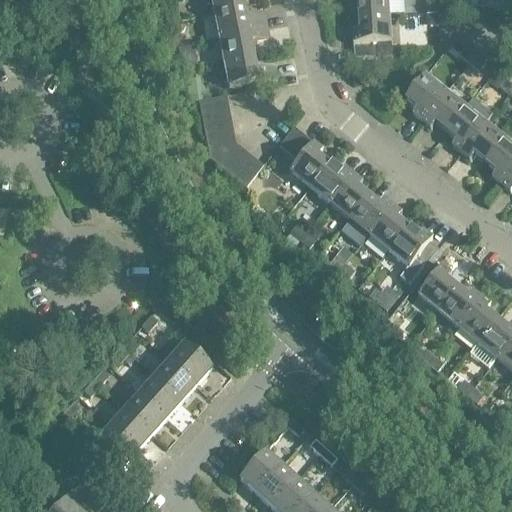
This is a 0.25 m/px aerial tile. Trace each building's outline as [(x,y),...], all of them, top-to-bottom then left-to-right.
[(209,0),(213,16),(243,10),(241,0),(209,0)] [(388,0),(349,0),(350,9),(357,8),(358,22),(390,20),(388,0)] [(511,0),(478,0),(479,15),(511,12),(511,0)] [(437,4),(426,5),(419,5),(420,17),(438,16),(437,4)] [(243,10),(213,16),(218,41),(267,31),(265,19),(246,23),(243,10)] [(390,20),(358,22),(359,35),(353,36),(354,60),(378,59),(377,47),(391,46),(390,20)] [(267,31),(218,41),(223,66),(253,60),(250,46),(269,42),(267,31)] [(470,67),(476,58),(467,51),(460,59),(470,67)] [(480,75),(486,66),(476,58),(470,67),(480,75)] [(253,60),(223,66),(228,91),(277,82),(275,69),(255,73),(253,60)] [(414,118),(422,125),(446,96),(426,79),(406,104),(418,113),(414,118)] [(509,98),(511,94),(511,87),(506,83),(499,91),(509,98)] [(446,96),(422,125),(432,133),(436,128),(446,136),(466,112),(446,96)] [(198,105),(200,117),(228,111),(226,100),(198,105)] [(473,103),(466,112),(446,136),(457,145),(453,150),(462,157),(486,128),(493,119),(473,103)] [(200,117),(203,129),(230,123),(228,111),(200,117)] [(203,129),(205,140),(233,135),(230,123),(203,129)] [(486,128),(462,157),(471,164),(475,159),(486,168),(505,144),(486,128)] [(323,154),(294,131),(279,150),(298,165),(289,176),(309,192),(328,168),(318,160),(323,154)] [(205,140),(209,162),(235,147),(233,135),(205,140)] [(511,148),(505,144),(486,168),(497,176),(493,182),(501,189),(511,175),(511,148)] [(209,162),(227,176),(244,154),(235,147),(209,162)] [(227,176),(236,184),(254,162),(244,154),(227,176)] [(263,169),(254,162),(236,184),(246,191),(263,169)] [(339,177),(328,168),(309,192),(329,208),(352,179),(343,171),(339,177)] [(511,175),(501,189),(511,196),(511,194),(511,175)] [(352,179),(329,208),(348,224),(368,200),(357,192),(362,186),(352,179)] [(378,208),(368,200),(348,224),(368,240),(392,210),(383,203),(378,208)] [(392,210),(368,240),(388,256),(407,231),(396,223),(401,217),(392,210)] [(295,229),(289,238),(299,245),(305,237),(295,229)] [(417,240),(407,231),(388,256),(408,272),(415,264),(428,247),(432,242),(422,234),(417,240)] [(305,237),(299,245),(308,253),(315,245),(305,237)] [(423,270),(437,252),(429,245),(428,247),(415,264),(423,270)] [(338,277),(344,269),(335,261),(328,269),(338,277)] [(338,277),(347,284),(354,276),(344,269),(338,277)] [(441,269),(417,299),(437,315),(457,291),(446,283),(450,277),(441,269)] [(467,300),(457,291),(437,315),(457,331),(480,301),(471,294),(467,300)] [(368,301),(378,309),(385,300),(374,293),(368,301)] [(480,301),(457,331),(476,347),(496,323),(485,314),(490,309),(480,301)] [(157,325),(151,319),(141,330),(147,336),(157,325)] [(506,331),(496,323),(476,347),(496,363),(511,342),(511,326),(506,331)] [(403,336),(393,328),(386,336),(396,345),(403,336)] [(138,346),(132,340),(121,352),(128,357),(138,346)] [(511,342),(496,363),(511,375),(511,342)] [(183,348),(168,364),(196,389),(211,373),(183,348)] [(128,357),(121,352),(112,362),(119,368),(128,357)] [(424,353),(417,361),(427,368),(433,360),(424,353)] [(443,368),(433,360),(427,368),(436,376),(443,368)] [(196,389),(168,364),(154,380),(181,405),(196,389)] [(109,378),(103,372),(92,383),(99,389),(109,378)] [(181,405),(154,380),(139,396),(167,421),(181,405)] [(99,389),(92,383),(83,394),(90,400),(99,389)] [(466,400),(473,392),(463,384),(456,392),(466,400)] [(466,400),(476,408),(483,400),(473,392),(466,400)] [(167,421),(139,396),(125,412),(153,437),(167,421)] [(73,405),(63,416),(70,422),(80,411),(73,405)] [(153,437),(125,412),(110,428),(138,453),(153,437)] [(506,432),(511,425),(511,423),(503,416),(496,424),(506,432)] [(293,423),(287,430),(298,439),(304,433),(293,423)] [(138,453),(110,428),(96,445),(123,470),(138,453)] [(320,460),(326,453),(315,443),(309,450),(320,460)] [(330,469),(336,462),(326,453),(320,460),(330,469)] [(264,456),(240,483),(256,498),(281,471),(264,456)] [(281,471),(256,498),(271,511),(273,511),(297,485),(281,471)] [(352,489),(359,482),(347,471),(341,478),(352,489)] [(352,489),(362,497),(368,491),(359,482),(352,489)] [(297,485),(273,511),(302,511),(313,500),(297,485)] [(88,511),(97,501),(91,495),(81,505),(88,511)] [(326,511),(313,500),(302,511),(326,511)] [(88,511),(99,511),(104,507),(97,501),(88,511)] [(74,511),(65,503),(57,511),(74,511)]
